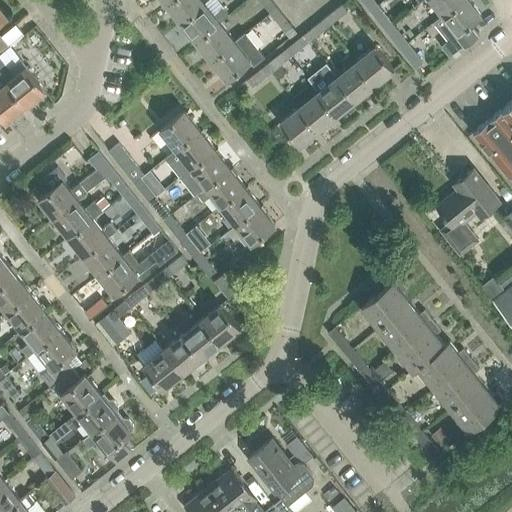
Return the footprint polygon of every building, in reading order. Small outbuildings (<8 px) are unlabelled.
[(174,0),(168,5),(182,23),(206,4),(203,0),(174,0)] [(277,8),(271,0),(258,0),(269,14),(277,8)] [(379,5),(375,0),(362,0),(371,11),(379,5)] [(431,0),(442,14),(460,0),(431,0)] [(470,0),(460,0),(442,14),(434,21),(448,39),(441,45),(450,55),(479,32),(471,23),(482,14),(470,0)] [(330,26),(349,11),(342,3),(323,18),(330,26)] [(182,23),(197,41),(221,22),(230,15),(224,7),(215,14),(206,4),(182,23)] [(394,23),(379,5),(371,11),(386,29),(394,23)] [(0,33),(0,21),(8,15),(0,6),(0,53),(10,45),(0,33)] [(269,14),(289,38),(297,32),(277,8),(269,14)] [(310,41),(330,26),(323,18),(304,34),(310,41)] [(211,59),(235,39),(221,22),(197,41),(211,59)] [(245,29),(257,42),(264,36),(251,23),(245,29)] [(408,41),(394,23),(386,29),(400,47),(408,41)] [(245,31),(235,39),(211,59),(228,80),(251,61),(254,65),(265,56),(245,31)] [(285,49),(291,57),(310,41),(304,34),(285,49)] [(424,61),(408,41),(400,47),(416,67),(424,61)] [(376,46),(357,61),(376,85),(395,70),(376,46)] [(272,72),(291,57),(285,49),(266,64),(272,72)] [(347,69),(338,76),(357,100),(376,85),(357,61),(356,61),(350,53),(341,60),(347,69)] [(266,64),(247,79),(253,87),(272,72),(266,64)] [(26,66),(15,75),(8,66),(0,72),(0,73),(7,82),(7,81),(27,106),(46,90),(26,66)] [(357,100),(338,76),(319,91),(338,115),(357,100)] [(0,111),(7,121),(27,106),(7,81),(7,82),(0,87),(0,111)] [(319,91),(300,106),(319,130),(338,115),(319,91)] [(300,145),(319,130),(300,106),(281,121),(300,145)] [(510,176),(511,174),(511,117),(504,107),(473,132),(510,176)] [(162,129),(177,148),(202,128),(187,109),(162,129)] [(217,147),(202,128),(177,148),(165,158),(179,176),(217,147)] [(135,182),(143,176),(145,174),(119,141),(110,149),(135,182)] [(207,185),(207,186),(232,166),(217,147),(179,176),(194,196),(198,193),(207,185)] [(105,177),(108,174),(115,169),(100,150),(90,158),(98,168),(105,177)] [(49,190),(40,198),(55,217),(79,198),(105,177),(98,168),(72,189),(65,180),(68,177),(59,166),(41,180),(49,190)] [(247,185),(232,166),(207,186),(207,185),(198,193),(204,201),(213,193),(222,205),(247,185)] [(131,188),(115,169),(108,174),(123,194),(131,188)] [(482,216),(500,203),(474,169),(455,183),(460,189),(438,206),(449,220),(440,228),(460,254),(479,240),(465,221),(478,211),(482,216)] [(157,194),(143,176),(135,182),(150,200),(157,194)] [(168,181),(157,189),(168,204),(179,196),(168,181)] [(236,223),(237,223),(262,204),(247,185),(222,205),(236,223)] [(123,194),(138,212),(145,206),(131,188),(123,194)] [(172,213),(157,194),(150,200),(165,219),(172,213)] [(103,210),(111,204),(104,196),(97,202),(103,210)] [(55,217),(70,236),(94,217),(103,210),(96,202),(88,209),(79,198),(55,217)] [(277,223),(262,204),(237,223),(236,223),(227,230),(234,239),(243,232),(252,242),(277,223)] [(160,225),(145,206),(138,212),(153,231),(160,225)] [(208,209),(186,226),(198,240),(219,223),(208,209)] [(511,210),(502,218),(511,229),(511,210)] [(165,219),(180,238),(188,232),(172,213),(165,219)] [(70,236),(85,255),(109,236),(117,229),(111,221),(102,227),(94,217),(70,236)] [(203,251),(188,232),(180,238),(195,257),(203,251)] [(85,255),(100,274),(124,255),(109,236),(85,255)] [(180,249),(170,237),(134,266),(144,278),(180,249)] [(195,257),(210,276),(218,270),(203,251),(195,257)] [(0,254),(0,285),(17,272),(1,253),(0,254)] [(139,274),(124,255),(100,274),(115,293),(139,274)] [(183,255),(164,270),(170,276),(188,262),(183,255)] [(164,270),(145,284),(151,291),(170,276),(164,270)] [(241,288),(227,270),(216,279),(230,297),(241,288)] [(0,285),(0,301),(8,311),(32,291),(17,272),(0,285)] [(407,287),(398,276),(362,305),(379,327),(411,301),(402,290),(407,287)] [(151,291),(145,284),(127,299),(132,306),(151,291)] [(511,284),(493,299),(511,322),(511,284)] [(8,311),(23,329),(47,310),(32,291),(8,311)] [(107,304),(102,297),(85,311),(90,318),(107,304)] [(119,316),(123,313),(132,306),(127,299),(102,318),(113,333),(125,323),(119,316)] [(420,312),(411,301),(379,327),(413,369),(418,366),(445,344),(436,333),(441,329),(425,309),(420,312)] [(202,318),(222,342),(241,327),(222,303),(202,318)] [(38,348),(62,329),(47,310),(23,329),(31,340),(22,348),(28,356),(38,348)] [(203,357),(222,342),(202,318),(183,333),(203,357)] [(335,326),(328,332),(337,343),(344,337),(335,326)] [(77,348),(62,329),(38,348),(51,364),(40,373),(51,386),(73,367),(65,357),(77,348)] [(184,372),(203,357),(183,333),(164,348),(184,372)] [(346,353),(353,347),(344,337),(337,343),(346,353)] [(458,351),(450,340),(445,344),(418,366),(452,408),(484,383),(475,372),(480,368),(463,348),(458,351)] [(362,358),(353,347),(346,353),(355,364),(362,358)] [(165,387),(184,372),(164,348),(145,363),(165,387)] [(363,374),(370,368),(362,358),(355,364),(363,374)] [(385,361),(375,368),(383,378),(392,370),(385,361)] [(10,370),(5,364),(1,367),(6,373),(10,370)] [(81,377),(73,367),(51,386),(59,396),(64,392),(78,410),(102,391),(87,372),(81,377)] [(379,379),(370,368),(363,374),(372,385),(379,379)] [(0,378),(0,379),(15,398),(22,392),(7,373),(0,378)] [(381,395),(388,389),(379,379),(372,385),(381,395)] [(492,394),(484,383),(452,408),(469,430),(506,401),(497,390),(492,394)] [(397,400),(388,389),(381,395),(390,406),(397,400)] [(108,399),(102,391),(78,410),(67,420),(72,426),(77,427),(86,420),(93,429),(117,410),(117,409),(119,408),(120,404),(115,397),(111,397),(108,399)] [(399,416),(406,410),(397,400),(390,406),(399,416)] [(123,417),(117,410),(93,429),(94,430),(83,438),(90,446),(100,438),(117,460),(132,448),(123,437),(132,429),(132,428),(134,427),(135,422),(129,416),(125,416),(123,417)] [(415,421),(406,410),(399,416),(408,427),(415,421)] [(27,432),(11,412),(4,417),(19,437),(27,432)] [(50,433),(35,414),(28,420),(43,439),(50,433)] [(417,437),(424,431),(415,421),(408,427),(417,437)] [(441,427),(433,434),(441,444),(450,437),(441,427)] [(432,442),(424,431),(417,437),(426,448),(432,442)] [(41,451),(27,432),(19,437),(34,456),(41,451)] [(43,439),(57,457),(64,451),(50,433),(43,439)] [(294,464),(274,438),(250,456),(277,491),(278,491),(284,498),(275,505),(280,511),(297,511),(291,505),(298,499),(313,487),(315,480),(314,477),(308,469),(305,465),(303,464),(299,463),(296,463),(294,464)] [(426,448),(434,458),(441,452),(432,442),(426,448)] [(67,449),(64,451),(57,457),(73,477),(83,469),(67,449)] [(34,456),(49,475),(56,469),(41,451),(34,456)] [(233,467),(210,485),(231,511),(265,511),(256,500),(259,499),(233,467)] [(56,469),(49,475),(46,477),(67,503),(77,495),(56,469)] [(0,483),(0,511),(2,511),(22,497),(6,478),(0,483)] [(231,511),(210,485),(187,504),(192,511),(231,511)] [(347,495),(334,506),(338,511),(341,511),(353,503),(347,495)] [(33,511),(22,497),(2,511),(33,511)] [(69,511),(63,503),(50,511),(69,511)]
